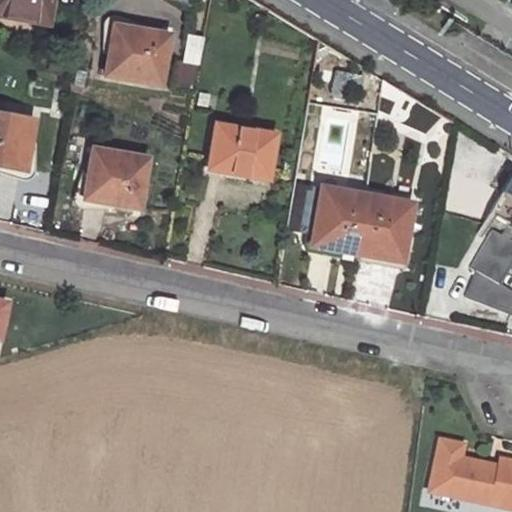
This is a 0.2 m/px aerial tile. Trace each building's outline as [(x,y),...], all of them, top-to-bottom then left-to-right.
[(53,0),(0,0),(0,14),(50,23),(53,0)] [(170,38),(113,29),(104,79),(161,88),(170,38)] [(172,82),(191,86),(195,63),(176,60),(172,82)] [(31,122),(0,116),(0,167),(23,171),(31,122)] [(274,135),(216,124),(208,166),(228,169),(227,172),(266,179),(274,135)] [(303,136),(301,145),(313,147),(315,138),(303,136)] [(301,145),(297,164),(310,166),(313,147),(301,145)] [(148,159),(92,149),(83,200),(139,210),(148,159)] [(503,225),(511,230),(511,176),(510,176),(486,215),(503,225)] [(364,193),(318,186),(308,243),(353,252),(364,193)] [(399,259),(409,201),(364,193),(353,252),(399,259)] [(511,230),(503,225),(498,235),(511,242),(511,230)] [(471,271),(498,285),(511,261),(511,242),(498,235),(490,229),(466,268),(471,271)] [(511,293),(498,285),(471,271),(464,296),(509,314),(511,310),(511,293)] [(423,491),(511,509),(511,461),(496,458),(495,465),(457,457),(460,444),(435,439),(423,491)]
